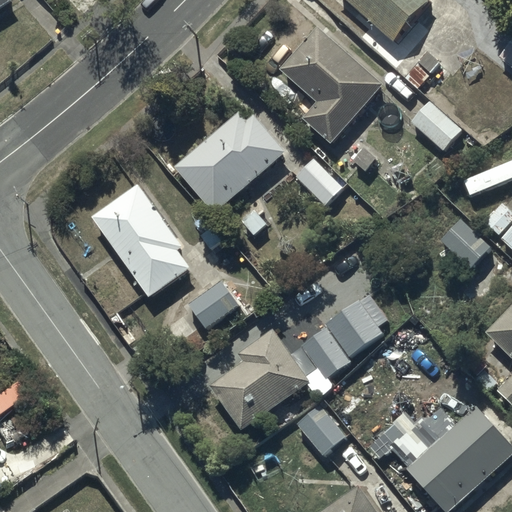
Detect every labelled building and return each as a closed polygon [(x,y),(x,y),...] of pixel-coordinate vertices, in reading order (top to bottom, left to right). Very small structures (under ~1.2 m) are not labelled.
[(12,0),(0,0),(0,16),(16,6),(12,0)] [(340,0),(396,50),(435,6),(428,0),(340,0)] [(387,92),(321,35),(283,78),(319,109),(304,125),(335,151),(387,92)] [(511,49),(500,65),(511,73),(511,49)] [(431,109),(413,129),(445,157),(463,137),(431,109)] [(216,220),(287,161),(256,123),(250,129),(242,120),(177,173),(216,220)] [(345,192),(316,166),(299,184),(328,210),(345,192)] [(140,193),(94,226),(152,305),(193,276),(180,259),(185,255),(140,193)] [(511,227),(511,215),(504,208),(498,214),(493,209),(484,219),(488,223),(484,227),(499,241),(511,227)] [(259,217),(245,227),(255,241),(269,231),(259,217)] [(492,249),(462,222),(443,244),(473,271),(492,249)] [(241,312),(224,288),(192,312),(209,336),(241,312)] [(328,333),(303,352),(328,387),(354,368),(351,364),(386,338),(381,332),(389,326),(369,298),(359,306),(360,308),(327,332),(328,333)] [(511,317),(489,341),(511,365),(511,382),(497,396),(511,411),(511,317)] [(312,389),(273,337),(240,362),(246,370),(211,397),(244,440),(312,389)] [(321,413),(298,433),(326,465),(330,461),(329,460),(348,444),(321,413)] [(460,511),(511,466),(511,449),(478,413),(407,476),(439,511),(460,511)] [(373,511),(361,493),(333,511),(373,511)]
